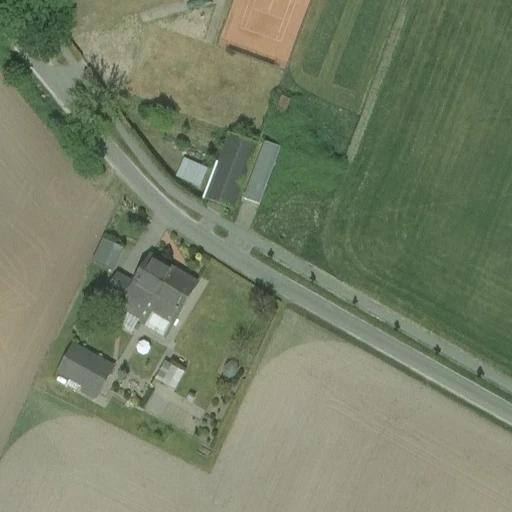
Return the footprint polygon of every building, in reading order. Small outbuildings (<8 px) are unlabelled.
[(230,138),(218,170),(216,169),(204,201),(210,204),(208,209),(222,217),(227,210),(233,212),(257,147),(230,138)] [(265,145),(244,201),(260,207),(281,150),(265,145)] [(188,159),(180,178),(205,188),(213,169),(188,159)] [(121,250),(104,242),(94,264),(111,272),(121,250)] [(151,258),(134,287),(117,277),(103,302),(129,318),(130,317),(146,326),(153,315),(173,327),(197,286),(151,258)] [(113,371),(73,349),(59,375),(92,393),(98,396),(99,397),(113,371)] [(184,375),(165,364),(155,381),(174,392),(184,375)] [(232,365),(227,368),(225,372),(225,378),(229,381),(234,378),(237,373),(237,368),(232,365)] [(98,396),(92,393),(89,398),(95,402),(98,396)]
